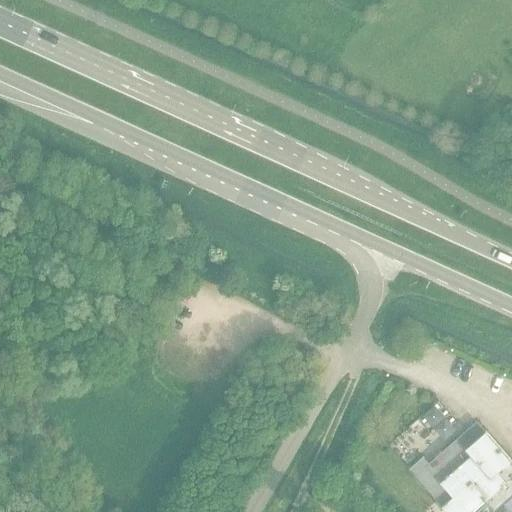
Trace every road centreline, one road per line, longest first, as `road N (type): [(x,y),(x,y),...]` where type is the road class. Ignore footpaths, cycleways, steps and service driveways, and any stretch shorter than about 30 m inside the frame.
road 1 (primary): [(511,261),(0,30)]
road 2 (primary): [(0,75),(333,224)]
road 3 (unclassified): [(333,224),(365,260),(372,295),(351,348),(254,511)]
road 4 (primary): [(333,224),(511,308)]
